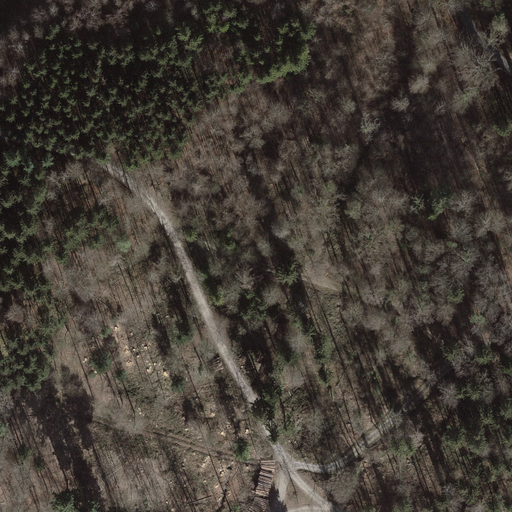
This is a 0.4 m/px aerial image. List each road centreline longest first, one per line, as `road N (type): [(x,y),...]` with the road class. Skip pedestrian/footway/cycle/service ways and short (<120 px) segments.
road 1 (track): [(167,225),(264,270),(333,284),(413,318),(457,361)]
road 2 (track): [(167,225),(288,467)]
road 3 (track): [(288,467),(334,467),(457,361)]
road 4 (track): [(167,225),(121,175),(79,154),(0,136)]
